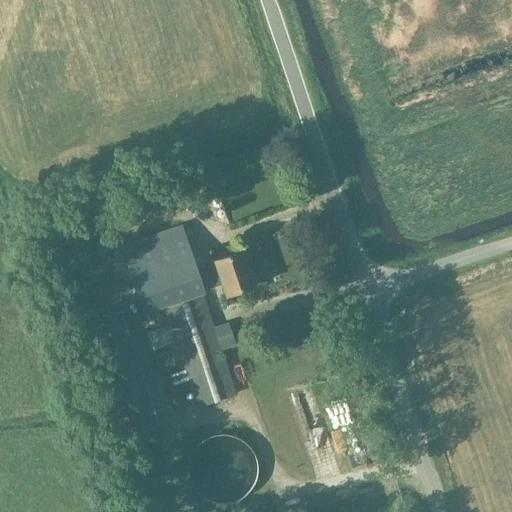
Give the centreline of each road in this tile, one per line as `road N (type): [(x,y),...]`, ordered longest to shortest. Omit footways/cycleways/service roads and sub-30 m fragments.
road 1 (unclassified): [(366,292),(266,0)]
road 2 (unclassified): [(438,511),(366,292)]
road 3 (unclassified): [(511,242),(366,292)]
